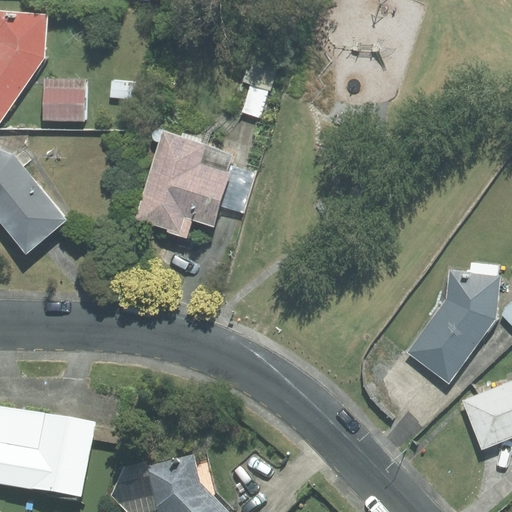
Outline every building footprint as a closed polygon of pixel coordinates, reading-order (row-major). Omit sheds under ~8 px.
[(0,120),(44,58),(47,15),(0,11),(0,120)] [(43,119),(85,120),(86,80),(45,79),(43,119)] [(270,84),(253,79),(242,116),(260,121),(270,84)] [(232,166),(235,154),(163,132),(136,219),(188,235),(192,219),(213,226),(219,205),(232,166)] [(14,200),(49,200),(49,142),(14,142),(14,200)] [(90,142),(49,142),(49,200),(90,200),(90,142)] [(127,142),(90,142),(90,200),(126,201),(127,142)] [(232,166),(219,205),(244,212),(256,172),(232,166)] [(451,272),(448,300),(409,352),(449,381),(495,318),(500,267),(471,264),(470,274),(451,272)] [(511,301),(505,308),(502,315),(511,324),(511,301)] [(511,381),(464,401),(483,448),(511,436),(511,381)] [(0,482),(81,497),(94,423),(0,406),(0,482)] [(193,456),(148,467),(147,462),(125,467),(113,495),(129,511),(228,511),(232,508),(216,493),(209,462),(195,465),(193,456)]
